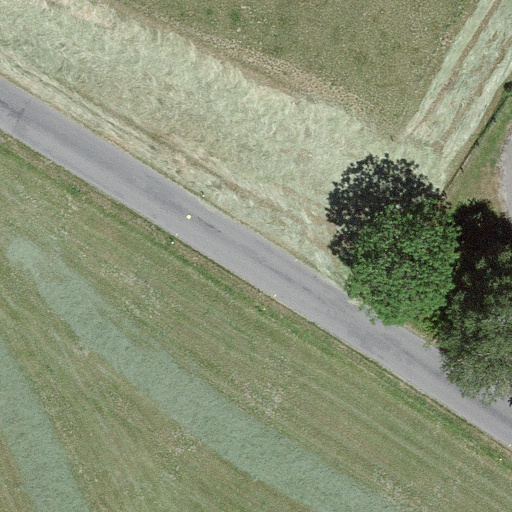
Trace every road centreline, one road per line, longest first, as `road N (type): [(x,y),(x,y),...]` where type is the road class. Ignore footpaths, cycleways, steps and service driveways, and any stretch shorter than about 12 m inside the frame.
road 1 (tertiary): [(0,105),(511,427)]
road 2 (unknown): [(427,372),(511,168)]
